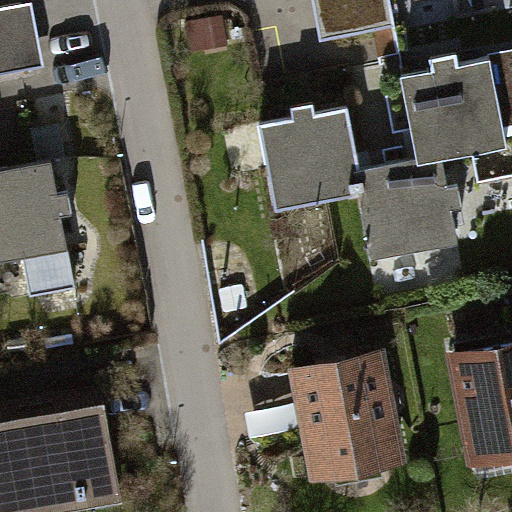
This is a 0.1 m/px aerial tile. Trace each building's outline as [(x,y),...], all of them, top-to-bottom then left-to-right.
[(0,0),(0,298),(79,286),(72,239),(62,240),(57,205),(70,203),(65,176),(52,178),(48,150),(0,157),(0,75),(45,68),(34,0),(0,0)] [(393,11),(391,0),(314,0),(319,24),(393,11)] [(222,16),(200,19),(204,44),(226,40),(222,16)] [(501,135),(485,50),(456,55),(453,41),(426,46),(429,60),(395,66),(409,146),(353,156),(342,94),(309,99),(307,86),(283,90),(285,104),(252,110),(268,202),(354,187),(366,255),(453,239),(445,195),(456,193),(452,171),(441,173),(436,147),(501,135)] [(511,326),(441,339),(463,460),(511,450),(511,326)] [(379,338),(283,355),(304,472),(400,455),(379,338)] [(99,388),(0,403),(0,511),(26,511),(116,498),(99,388)]
